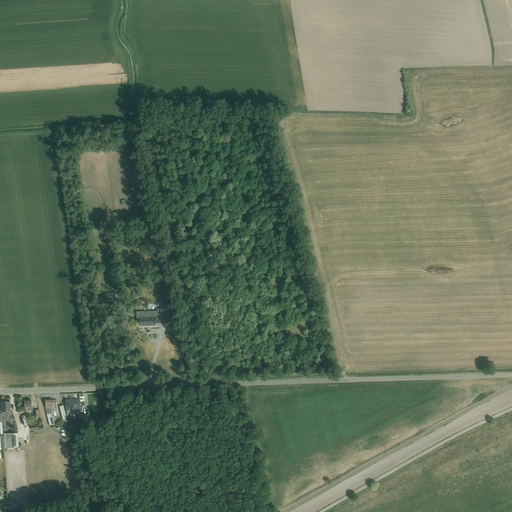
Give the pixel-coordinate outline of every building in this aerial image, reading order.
[(140,243),(141,250),(151,249),(149,241),(140,243)] [(112,286),(106,286),(106,297),(116,297),(116,290),(112,290),(112,286)] [(140,318),(140,326),(156,326),(156,317),(140,318)] [(72,408),(75,414),(76,414),(77,414),(77,413),(78,413),(79,412),(80,412),(80,411),(81,411),(81,410),(82,409),(82,408),(82,407),(82,406),(82,405),(82,404),(81,403),(81,402),(80,402),(80,401),(79,401),(78,401),(78,399),(73,399),(72,399),(71,398),(70,399),(65,400),(66,406),(66,411),(70,410),(70,408),(72,408)] [(26,411),(29,411),(33,411),(32,400),(24,401),(25,409),(26,411)] [(46,408),(47,414),(50,425),(53,424),(51,414),(49,408),(56,408),(56,400),(46,400),(46,408)] [(2,402),(3,412),(11,411),(10,402),(2,402)] [(4,434),(5,448),(19,447),(18,433),(4,434)]
